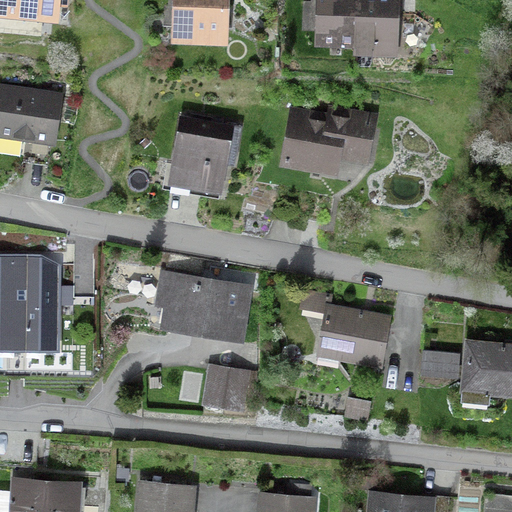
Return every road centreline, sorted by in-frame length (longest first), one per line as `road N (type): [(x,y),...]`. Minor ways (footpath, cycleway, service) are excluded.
road 1 (residential): [(0,204),(511,296)]
road 2 (residential): [(0,415),(511,468)]
